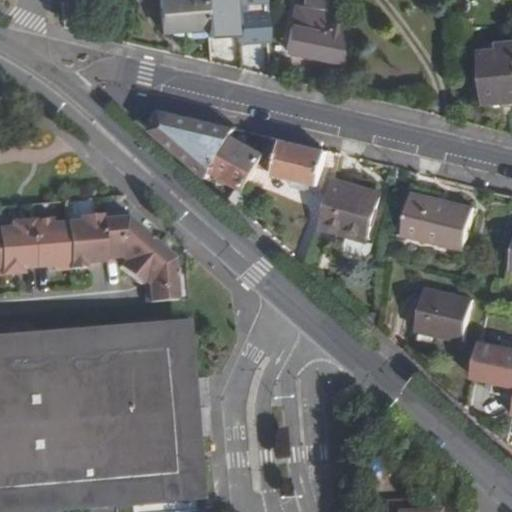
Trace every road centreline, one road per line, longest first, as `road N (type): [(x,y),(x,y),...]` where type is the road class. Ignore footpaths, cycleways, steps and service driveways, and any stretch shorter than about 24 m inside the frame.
road 1 (residential): [(511,163),(119,69),(93,70),(66,85)]
road 2 (secondary): [(481,465),(321,324)]
road 3 (unclassified): [(300,306),(264,402),(276,511)]
road 4 (secondary): [(300,306),(147,170)]
road 5 (unclassified): [(310,511),(288,380),(321,324)]
road 6 (secondary): [(0,64),(147,170)]
